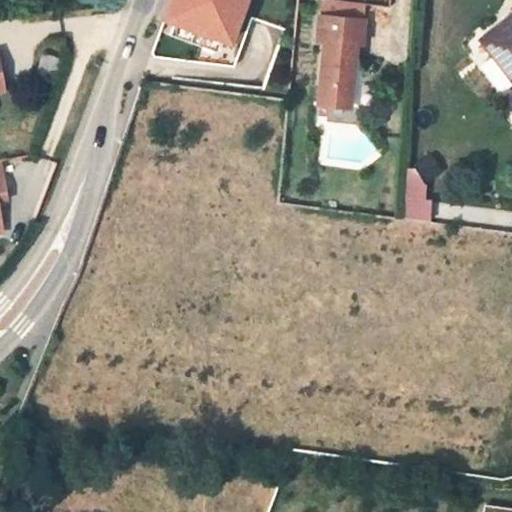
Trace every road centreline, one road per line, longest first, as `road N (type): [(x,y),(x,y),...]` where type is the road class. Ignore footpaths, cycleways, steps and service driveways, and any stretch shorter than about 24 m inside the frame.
road 1 (tertiary): [(77,205),(150,0)]
road 2 (tertiary): [(0,354),(29,325),(77,205)]
road 3 (tertiary): [(77,205),(0,304)]
